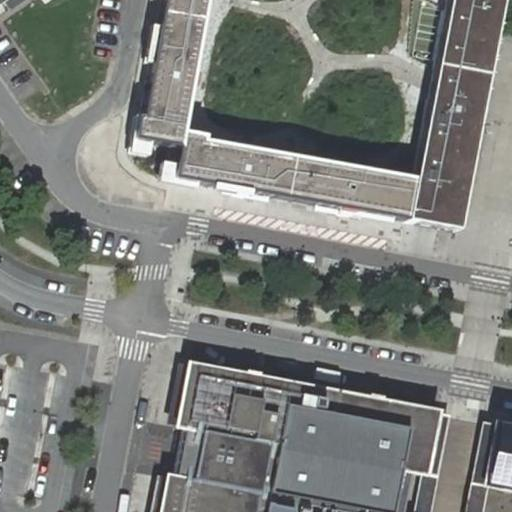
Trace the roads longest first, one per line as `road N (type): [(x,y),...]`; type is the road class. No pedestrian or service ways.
road 1 (residential): [(139,320),(511,392)]
road 2 (residential): [(511,283),(158,222)]
road 3 (residential): [(139,320),(102,511)]
road 4 (residential): [(42,152),(120,93),(138,0)]
road 5 (residential): [(0,283),(38,301),(139,320)]
road 6 (residential): [(158,222),(88,206),(42,152)]
